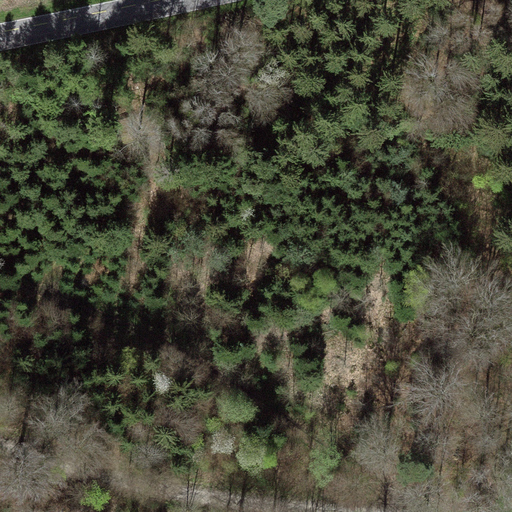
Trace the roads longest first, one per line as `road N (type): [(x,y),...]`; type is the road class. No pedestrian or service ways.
road 1 (track): [(324,511),(131,484),(0,448)]
road 2 (tertiary): [(164,0),(0,33)]
